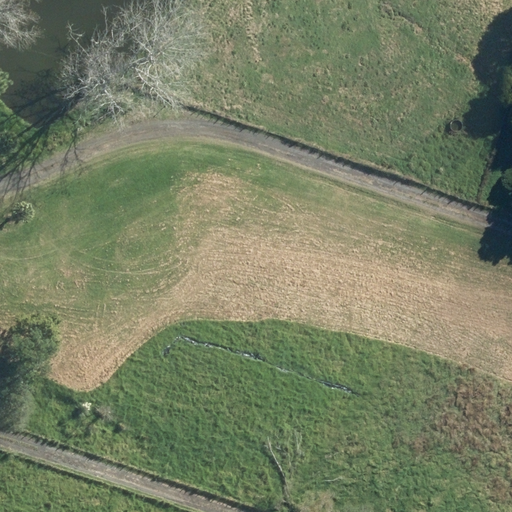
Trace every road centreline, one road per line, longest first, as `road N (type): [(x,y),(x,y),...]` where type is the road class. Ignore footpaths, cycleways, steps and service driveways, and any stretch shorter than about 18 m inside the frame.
road 1 (unknown): [(511,223),(197,122),(104,141),(0,184)]
road 2 (unknown): [(246,511),(0,431)]
